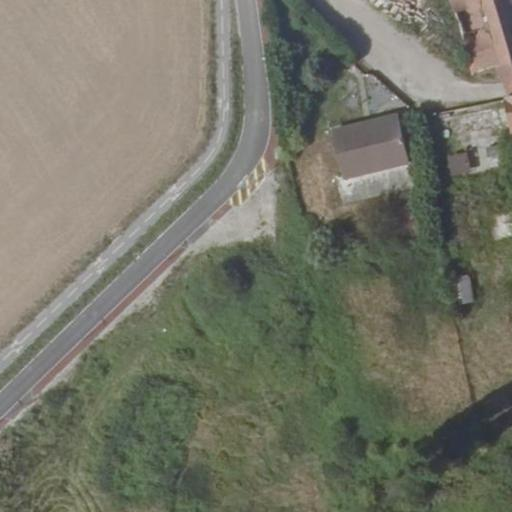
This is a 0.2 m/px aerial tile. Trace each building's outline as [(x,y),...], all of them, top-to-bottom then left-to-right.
[(511,0),(474,0),(511,122),(511,0)] [(387,104),(310,123),(326,203),(402,182),(387,104)] [(444,138),(497,129),(493,108),(440,117),(444,138)] [(465,151),(445,157),(451,178),(471,172),(465,151)] [(468,275),(445,280),(451,307),(474,302),(468,275)]
